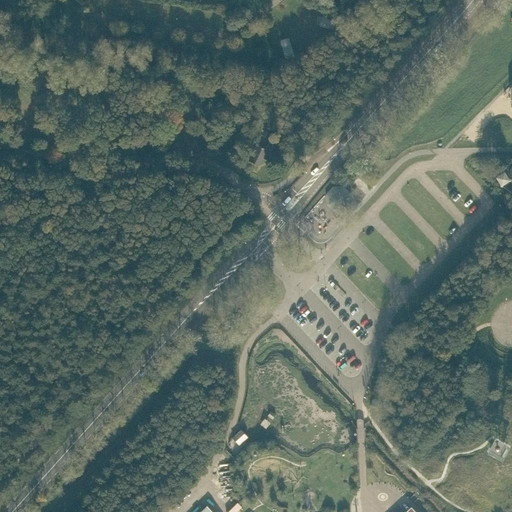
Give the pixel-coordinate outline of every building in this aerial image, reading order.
[(272,151),(273,143),(270,141),(266,148),(256,144),(249,160),(259,165),(262,158),(269,160),(269,161),(275,162),(276,161),(286,163),(287,158),(286,158),(287,154),(272,151)] [(505,171),(497,177),(503,183),(507,180),(510,178),(505,171)] [(349,193),(351,192),(343,185),(343,187),(334,188),(328,194),(329,203),(335,209),(344,209),(350,202),(349,193)] [(245,444),(254,436),(247,429),(235,434),(238,437),(245,444)] [(237,511),(242,507),(237,502),(227,511),(237,511)]
